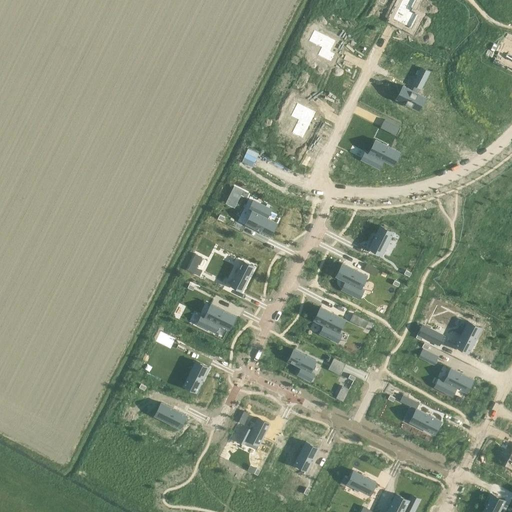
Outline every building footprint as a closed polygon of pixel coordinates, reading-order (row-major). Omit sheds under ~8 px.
[(402,0),(395,14),(406,20),(404,25),(411,28),(418,15),(410,11),(415,0),(402,0)] [(332,15),(329,22),(341,28),(345,21),(332,15)] [(314,30),(309,41),(321,47),(318,55),(331,62),(335,54),(330,52),(335,41),(314,30)] [(422,68),(416,81),(423,84),(429,72),(422,68)] [(290,78),(284,91),(291,94),(298,82),(290,78)] [(403,86),(397,98),(419,110),(425,97),(403,86)] [(297,103),(291,116),(298,120),(292,133),(303,138),(313,117),(302,112),(305,107),(297,103)] [(386,125),(383,132),(395,138),(399,131),(386,125)] [(366,151),(362,160),(379,168),(383,160),(393,165),(399,152),(375,140),(369,153),(366,151)] [(234,186),(226,204),(234,208),(242,190),(234,186)] [(271,209),(254,200),(249,209),(252,211),(246,223),(270,235),(276,223),(266,218),(271,209)] [(380,226),(369,248),(382,254),(393,232),(380,226)] [(243,261),(231,285),(241,290),(253,266),(243,261)] [(342,263),(336,276),(346,281),(342,290),(359,298),(363,290),(360,288),(367,275),(342,263)] [(480,285),(475,294),(493,302),(497,294),(507,299),(511,288),(511,285),(492,275),(485,288),(480,285)] [(202,315),(197,324),(215,332),(219,324),(229,329),(235,316),(211,304),(205,317),(202,315)] [(321,307),(314,320),(324,325),(320,333),(337,342),(341,333),(338,332),(345,319),(321,307)] [(468,321),(456,346),(468,352),(481,328),(468,321)] [(294,349),(288,360),(302,367),(298,375),(310,381),(314,373),(310,371),(315,360),(294,349)] [(196,361),(184,385),(196,392),(209,367),(196,361)] [(439,378),(435,387),(452,395),(456,387),(466,392),(473,379),(451,368),(445,381),(439,378)] [(161,403),(155,416),(179,428),(186,415),(161,403)] [(416,409),(410,421),(434,434),(441,421),(416,409)] [(244,427),(238,440),(245,444),(248,439),(259,445),(269,423),(258,418),(252,431),(244,427)] [(306,442),(295,464),(307,470),(318,448),(306,442)] [(354,470),(347,483),(369,494),(376,482),(354,470)] [(396,494),(386,511),(402,511),(403,511),(402,511),(413,511),(420,499),(411,495),(409,500),(396,494)] [(492,494),(482,511),(498,511),(504,500),(492,494)]
